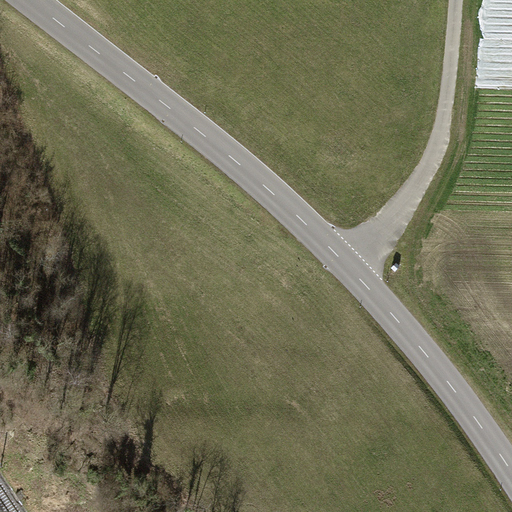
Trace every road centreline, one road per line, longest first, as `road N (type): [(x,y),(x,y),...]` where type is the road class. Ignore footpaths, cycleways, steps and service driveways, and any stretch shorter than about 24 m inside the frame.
road 1 (unclassified): [(34,0),(254,175),(348,264)]
road 2 (residential): [(348,264),(400,211),(441,139),(458,0)]
road 3 (unclassified): [(348,264),(469,404),(511,468)]
